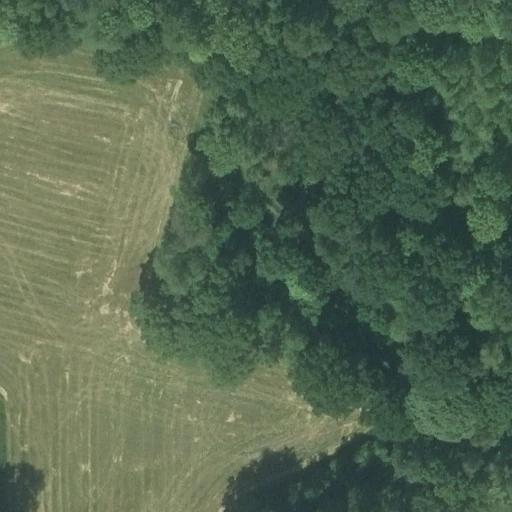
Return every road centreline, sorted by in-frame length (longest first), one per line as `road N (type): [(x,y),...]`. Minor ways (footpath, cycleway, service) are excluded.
road 1 (track): [(494,511),(462,456),(224,177)]
road 2 (track): [(462,456),(393,466),(328,511)]
